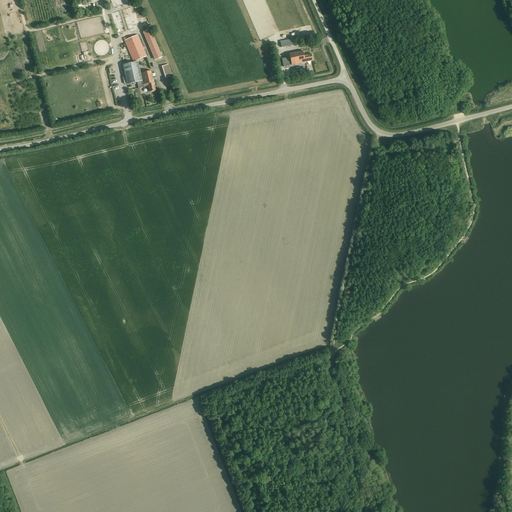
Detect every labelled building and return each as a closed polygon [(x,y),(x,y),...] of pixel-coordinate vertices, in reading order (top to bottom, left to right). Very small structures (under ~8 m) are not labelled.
[(150,29),(144,32),(156,60),(162,57),(150,29)] [(125,41),(134,62),(146,57),(138,36),(125,41)] [(280,41),(281,47),(294,45),(293,39),(280,41)] [(304,56),(303,51),(289,54),(291,65),(305,62),(313,60),(311,54),(304,56)] [(123,65),(127,84),(141,81),(137,62),(123,65)] [(162,67),(166,79),(172,77),(168,65),(162,67)] [(150,92),(155,91),(151,70),(140,73),(143,87),(148,86),(150,92)]
